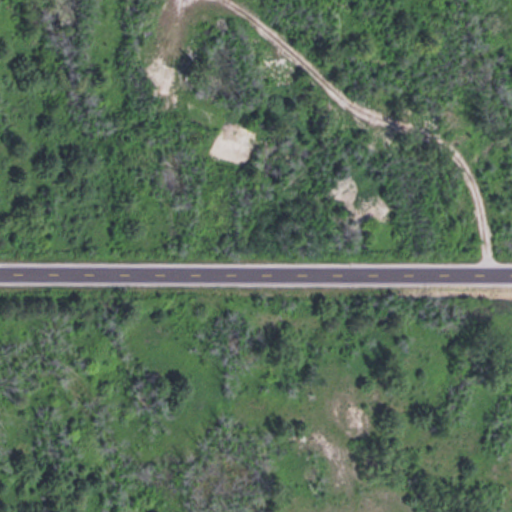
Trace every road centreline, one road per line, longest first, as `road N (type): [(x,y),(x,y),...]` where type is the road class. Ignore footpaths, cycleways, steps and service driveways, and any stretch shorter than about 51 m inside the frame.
road 1 (residential): [(0,264),(511,269)]
road 2 (track): [(484,269),(470,170),(439,139),(355,114),(272,32),(215,0)]
